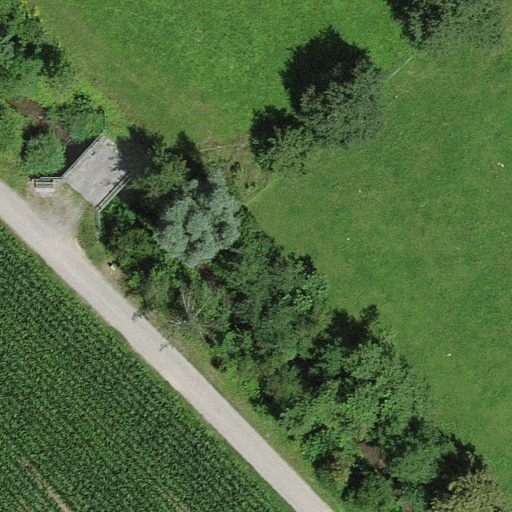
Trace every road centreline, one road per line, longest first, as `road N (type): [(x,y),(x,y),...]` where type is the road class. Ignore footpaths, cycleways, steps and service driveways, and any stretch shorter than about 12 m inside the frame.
road 1 (track): [(315,511),(0,195)]
road 2 (track): [(42,236),(133,135)]
